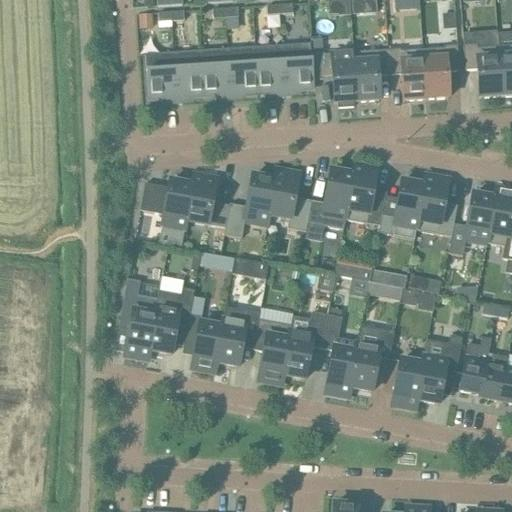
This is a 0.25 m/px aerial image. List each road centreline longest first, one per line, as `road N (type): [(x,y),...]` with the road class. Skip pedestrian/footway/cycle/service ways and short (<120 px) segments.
road 1 (residential): [(511,448),(128,380)]
road 2 (residential): [(123,475),(511,493)]
road 3 (residential): [(325,135),(129,149)]
road 4 (residential): [(511,172),(325,135)]
road 5 (residential): [(325,135),(511,124)]
road 6 (residential): [(120,0),(129,149)]
